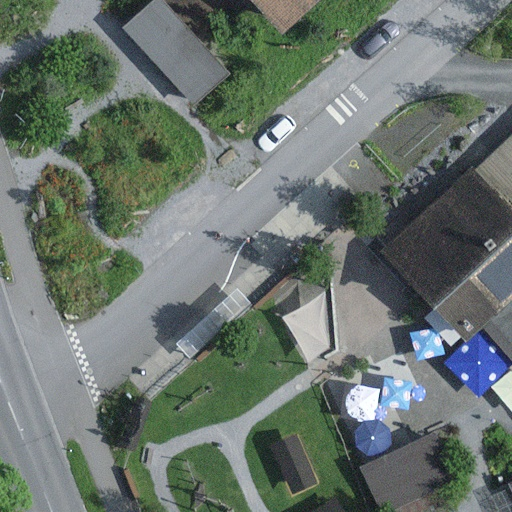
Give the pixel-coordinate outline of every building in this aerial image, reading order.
[(163,0),(155,0),(124,29),(194,107),(231,75),(163,0)] [(258,0),(291,35),(329,0),(258,0)] [(511,142),(491,161),(488,158),(396,241),(436,286),(423,298),(450,327),(464,315),(483,337),(499,322),(511,336),(511,142)] [(451,429),(378,465),(400,509),(472,473),(451,429)] [(307,432),(281,443),(302,492),(328,481),(307,432)] [(366,511),(354,491),(315,511),(366,511)]
